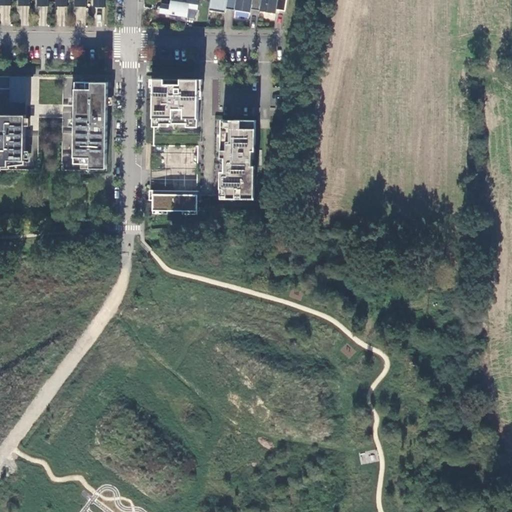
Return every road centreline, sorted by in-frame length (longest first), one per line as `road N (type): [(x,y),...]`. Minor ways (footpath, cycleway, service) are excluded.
road 1 (unclassified): [(129,231),(123,277),(107,312),(0,459)]
road 2 (residential): [(130,43),(129,231)]
road 3 (unknown): [(219,43),(213,203)]
road 4 (residential): [(282,43),(130,43)]
road 5 (residential): [(130,43),(0,39)]
